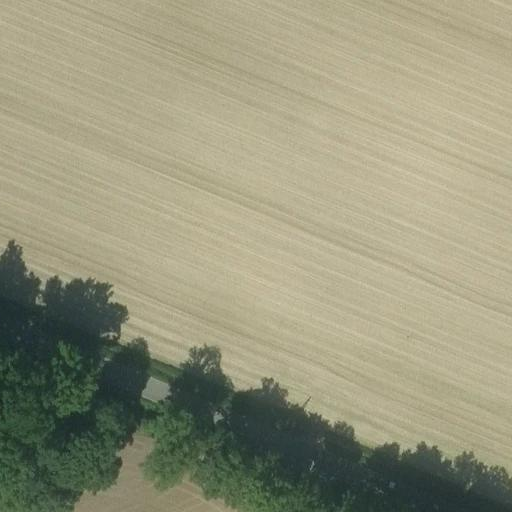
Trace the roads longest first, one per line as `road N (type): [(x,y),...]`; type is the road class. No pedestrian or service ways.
road 1 (tertiary): [(257,436),(0,328)]
road 2 (tertiary): [(439,511),(257,436)]
